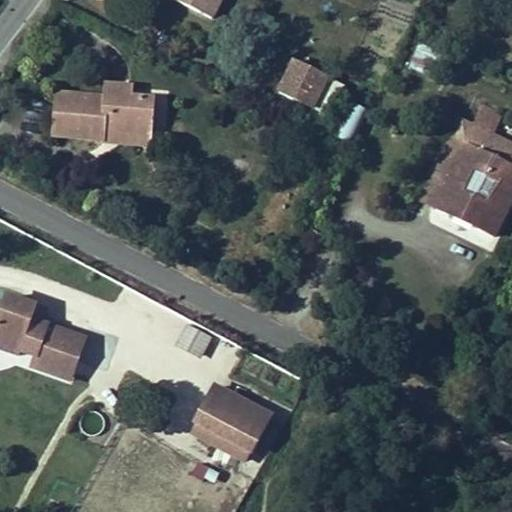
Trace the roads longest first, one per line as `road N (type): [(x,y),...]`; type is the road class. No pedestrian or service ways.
road 1 (unclassified): [(511,465),(0,198)]
road 2 (unknown): [(0,287),(36,291),(104,320),(138,343),(179,401)]
